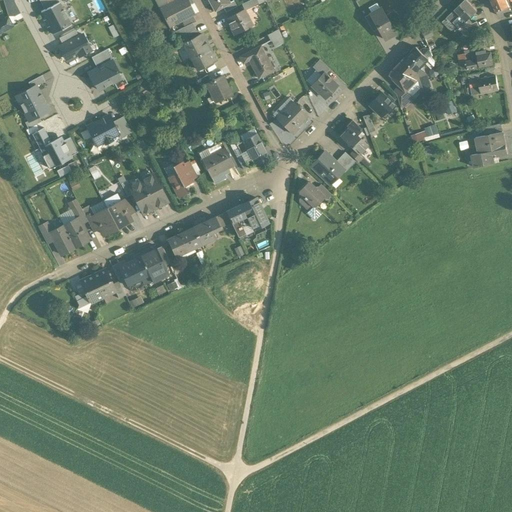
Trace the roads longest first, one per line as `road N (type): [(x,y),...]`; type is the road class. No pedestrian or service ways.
road 1 (track): [(511,334),(257,469),(234,473)]
road 2 (track): [(234,473),(0,360)]
road 3 (residential): [(62,273),(288,166)]
road 4 (residential): [(288,166),(450,0)]
road 5 (track): [(275,252),(234,473)]
road 6 (residential): [(197,0),(288,166)]
